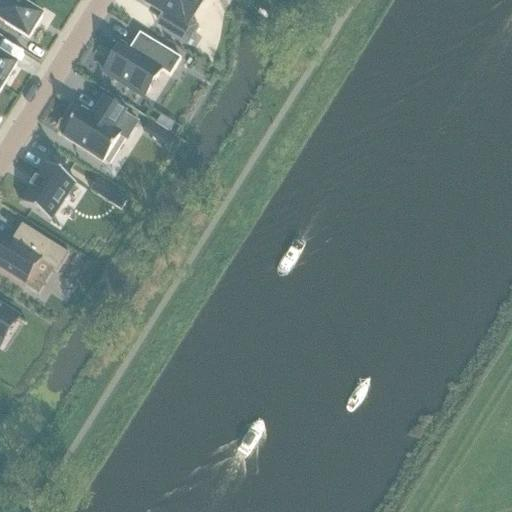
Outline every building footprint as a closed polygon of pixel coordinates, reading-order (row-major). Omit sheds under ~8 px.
[(11,0),(0,0),(0,23),(28,41),(42,19),(11,0)] [(161,31),(186,47),(198,28),(188,22),(201,0),(149,0),(147,4),(169,18),(161,31)] [(109,65),(103,75),(143,100),(160,73),(169,79),(180,61),(141,37),(131,53),(120,47),(114,56),(108,65),(109,65)] [(0,87),(3,89),(16,68),(0,57),(0,87)] [(80,111),(62,139),(103,165),(120,138),(126,142),(137,125),(123,116),(125,113),(103,99),(91,118),(80,111)] [(161,117),(156,125),(170,134),(175,125),(161,117)] [(157,129),(152,138),(159,143),(164,134),(157,129)] [(45,166),(21,205),(50,223),(74,184),(45,166)] [(96,182),(90,193),(107,203),(114,193),(96,182)] [(1,236),(0,237),(0,272),(25,288),(40,265),(56,275),(69,256),(21,226),(11,242),(1,236)] [(0,328),(9,315),(0,309),(0,328)]
